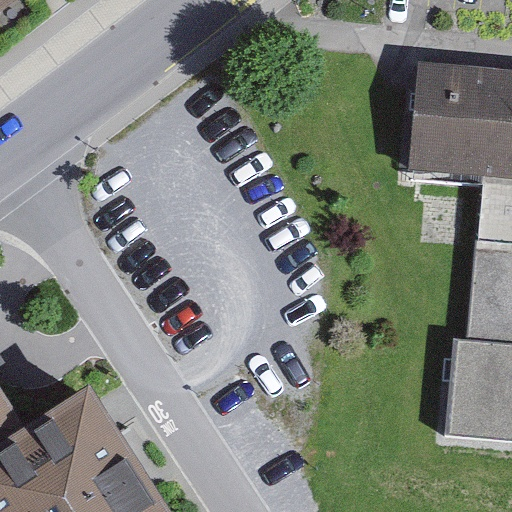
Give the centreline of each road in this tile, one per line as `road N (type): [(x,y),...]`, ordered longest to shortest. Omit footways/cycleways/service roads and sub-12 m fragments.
road 1 (residential): [(239,511),(11,149)]
road 2 (secondary): [(11,149),(203,0)]
